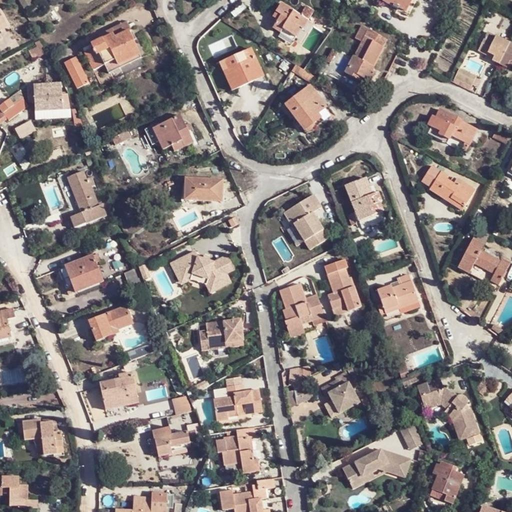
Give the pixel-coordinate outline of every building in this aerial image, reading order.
[(17,0),(21,9),(31,5),(28,0),(17,0)] [(384,0),(383,2),(398,10),(398,9),(406,12),(412,0),(384,0)] [(310,21),(301,15),(282,4),(274,17),(279,20),(274,29),(282,33),(284,30),(296,38),(297,37),(302,30),(304,30),(310,21)] [(310,21),(315,11),(307,6),(301,15),(310,21)] [(0,37),(3,36),(1,34),(0,30),(0,28),(8,25),(0,10),(0,9),(0,37)] [(98,35),(101,41),(114,34),(115,37),(129,31),(130,32),(133,30),(129,21),(98,35)] [(0,28),(0,30),(1,34),(10,29),(8,25),(0,28)] [(366,39),(369,33),(362,29),(356,39),(363,43),(366,39)] [(114,34),(101,41),(85,50),(94,71),(104,66),(104,67),(116,61),(118,65),(139,56),(140,56),(130,32),(129,31),(115,37),(114,34)] [(370,31),(369,33),(366,39),(374,43),(383,48),(387,41),(370,31)] [(486,32),(483,37),(492,41),(495,37),(486,32)] [(492,41),(483,37),(476,50),(485,55),(486,52),(492,56),(491,58),(490,60),(505,68),(506,64),(509,60),(511,62),(511,45),(495,37),(492,41)] [(366,39),(363,43),(356,57),(355,56),(346,73),(359,81),(361,78),(369,82),(374,74),(371,72),(383,48),(374,43),(366,39)] [(251,49),(220,63),(232,91),(264,77),(251,49)] [(116,61),(104,67),(108,75),(141,60),(139,56),(118,65),(116,61)] [(76,57),(65,62),(77,89),(89,84),(76,57)] [(476,76),(458,67),(454,77),(471,85),(476,76)] [(61,84),(33,86),(34,100),(34,111),(62,110),(61,84)] [(310,87),(285,106),(304,132),(321,119),(318,115),(326,109),(310,87)] [(16,92),(0,107),(0,127),(6,122),(3,117),(20,100),(16,92)] [(62,110),(34,111),(35,120),(62,119),(62,110)] [(461,120),(440,110),(436,118),(433,116),(428,127),(431,129),(428,134),(447,144),(451,136),(469,144),(476,130),(460,122),(461,120)] [(180,115),(153,129),(164,150),(172,147),(175,151),(193,141),(180,115)] [(431,189),(441,173),(431,167),(421,183),(431,189)] [(84,172),(67,178),(81,213),(71,217),(75,228),(108,216),(104,205),(101,206),(90,178),(86,180),(84,172)] [(449,177),(441,173),(431,189),(430,191),(444,200),(449,192),(454,196),(451,200),(464,208),(475,191),(462,181),(461,184),(456,181),(454,184),(447,180),(449,177)] [(366,178),(346,186),(360,221),(384,213),(380,204),(382,203),(378,193),(373,195),(366,178)] [(223,181),(185,179),(185,202),(222,203),(223,181)] [(449,192),(444,200),(462,212),(464,208),(451,200),(454,196),(449,192)] [(327,238),(315,217),(311,219),(309,214),(312,212),(319,207),(311,193),(282,211),(290,225),(293,223),(308,249),(327,238)] [(238,223),(236,216),(228,220),(232,226),(238,224),(238,223)] [(458,267),(469,273),(474,264),(493,274),(490,281),(499,285),(511,263),(503,258),(501,261),(481,251),(485,244),(473,239),(458,267)] [(194,251),(170,264),(178,280),(191,274),(208,279),(214,290),(230,281),(226,273),(234,268),(227,254),(213,261),(209,260),(202,258),(197,257),(194,251)] [(97,263),(94,256),(59,270),(64,282),(70,280),(75,294),(104,282),(97,263)] [(347,260),(326,267),(333,293),(329,294),(336,315),(349,310),(349,311),(362,306),(353,277),(350,277),(347,269),(350,267),(347,260)] [(144,263),(138,266),(142,278),(148,275),(144,263)] [(474,264),(469,273),(498,287),(499,285),(490,281),(493,274),(474,264)] [(142,278),(138,266),(133,269),(123,273),(131,293),(146,288),(142,278)] [(191,274),(178,280),(181,285),(191,279),(204,281),(210,292),(214,290),(208,279),(191,274)] [(391,286),(377,291),(385,315),(419,303),(409,275),(397,279),(399,287),(392,289),(391,286)] [(306,333),(302,321),(301,317),(311,314),(312,317),(313,321),(325,318),(317,295),(306,299),(301,284),(281,291),(287,309),(284,310),(287,321),(286,322),(291,338),(306,333)] [(126,306),(89,321),(97,342),(112,336),(111,333),(133,324),(126,306)] [(14,308),(0,311),(0,339),(12,337),(8,320),(16,318),(14,308)] [(207,322),(207,330),(207,337),(218,337),(218,341),(243,340),(241,319),(207,322)] [(499,331),(491,324),(488,328),(495,334),(499,331)] [(207,337),(207,330),(200,331),(201,347),(243,345),(243,340),(218,341),(218,337),(207,337)] [(406,358),(399,360),(404,373),(411,370),(406,358)] [(295,371),(285,373),(287,387),(297,382),(295,371)] [(132,373),(118,375),(119,380),(100,384),(105,409),(138,403),(132,373)] [(335,382),(321,390),(324,396),(327,394),(337,415),(358,405),(353,394),(355,393),(347,376),(344,377),(342,375),(334,379),(335,382)] [(228,394),(214,397),(217,419),(229,417),(229,415),(261,409),(257,386),(243,388),(241,382),(226,384),(228,394)] [(482,385),(475,396),(479,409),(491,391),(482,385)] [(416,389),(420,401),(426,399),(430,412),(434,411),(441,409),(445,412),(442,416),(451,425),(456,438),(459,436),(462,445),(470,442),(469,437),(477,435),(470,414),(467,415),(466,411),(465,409),(465,405),(464,403),(463,402),(461,401),(458,401),(454,401),(442,391),(429,396),(426,386),(416,389)] [(304,392),(291,397),(293,404),(306,399),(304,392)] [(172,399),(175,415),(189,412),(186,396),(172,399)] [(426,399),(420,401),(426,417),(435,414),(434,411),(430,412),(426,399)] [(59,416),(42,417),(42,421),(53,420),(55,430),(61,429),(59,416)] [(42,421),(42,417),(23,419),(26,438),(42,436),(45,453),(66,451),(63,429),(61,429),(55,430),(53,420),(42,421)] [(199,424),(199,423),(187,426),(188,431),(171,435),(170,427),(153,431),(158,458),(172,454),(171,447),(191,442),(190,437),(201,434),(199,424)] [(253,424),(236,427),(236,430),(236,432),(237,437),(225,439),(224,436),(216,438),(218,450),(223,450),(225,462),(237,461),(237,457),(242,456),(243,466),(244,471),(257,469),(257,467),(260,467),(258,454),(253,455),(252,445),(250,446),(248,438),(247,439),(246,435),(250,434),(255,433),(253,424)] [(412,426),(400,431),(409,450),(421,445),(412,426)] [(341,468),(351,490),(371,481),(374,470),(406,479),(411,458),(379,450),(341,468)] [(437,477),(431,491),(446,497),(444,502),(451,505),(463,476),(436,465),(432,475),(437,477)] [(21,474),(0,474),(0,494),(11,494),(11,504),(20,504),(20,505),(39,505),(39,497),(31,497),(21,497),(21,480),(21,474)] [(251,511),(264,511),(263,506),(262,496),(266,495),(265,485),(275,484),(273,475),(244,480),(245,484),(252,483),(252,487),(234,490),(233,487),(220,489),(223,507),(234,505),(235,511),(245,511),(251,511)] [(31,480),(21,480),(21,497),(31,497),(31,480)] [(446,497),(431,491),(430,496),(444,502),(446,497)] [(151,493),(151,499),(150,511),(166,511),(167,500),(167,494),(151,493)] [(150,511),(151,499),(134,498),(133,511),(124,511),(115,511),(150,511)] [(133,511),(134,498),(125,498),(124,511),(133,511)]
